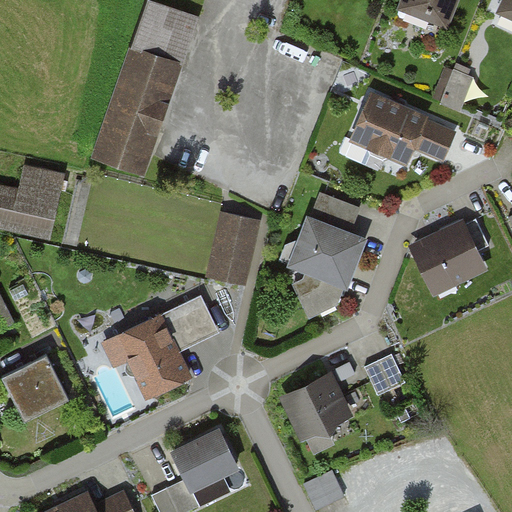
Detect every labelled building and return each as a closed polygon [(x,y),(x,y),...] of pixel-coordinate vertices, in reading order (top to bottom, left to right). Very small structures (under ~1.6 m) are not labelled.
[(455,0),(405,0),(403,7),(447,23),(455,0)] [(511,0),(506,0),(503,8),(511,12),(511,0)] [(196,19),(150,2),(95,156),(141,172),(196,19)] [(473,78),(454,70),(440,103),(460,111),(473,78)] [(455,128),(361,92),(342,140),(401,163),(407,149),(442,163),(455,128)] [(64,176),(26,167),(21,191),(0,185),(0,226),(50,238),(64,176)] [(320,193),(294,262),(327,274),(322,289),(302,299),(310,316),(338,303),(362,241),(350,236),(360,208),(320,193)] [(259,221),(225,213),(211,276),(244,283),(259,221)] [(477,219),(415,248),(433,284),(451,276),(458,278),(483,266),(476,252),(490,246),(477,219)] [(202,297),(120,336),(148,395),(190,375),(176,348),(217,328),(202,297)] [(11,313),(0,318),(0,325),(2,329),(15,323),(11,313)] [(392,353),(365,366),(379,395),(406,382),(392,353)] [(48,354),(3,376),(26,422),(71,399),(48,354)] [(329,377),(287,398),(305,433),(317,428),(331,433),(336,418),(347,413),(329,377)] [(176,452),(193,488),(238,466),(221,431),(176,452)] [(343,496),(332,471),(305,484),(317,509),(343,496)] [(179,511),(168,488),(152,495),(160,511),(179,511)] [(89,495),(52,511),(132,511),(123,493),(94,506),(89,495)]
